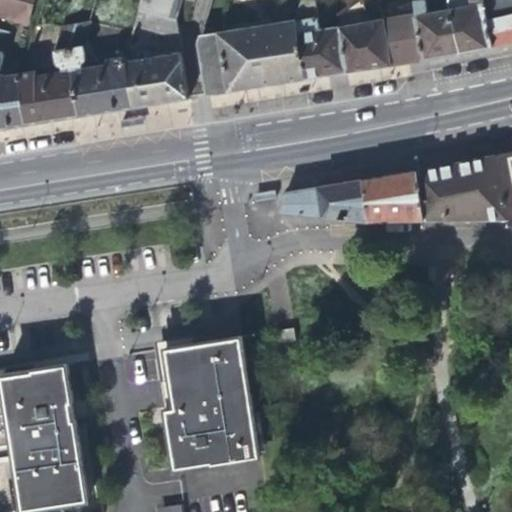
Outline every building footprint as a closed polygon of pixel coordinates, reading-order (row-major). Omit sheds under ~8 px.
[(34,0),(2,0),(0,10),(0,16),(27,24),(34,0)] [(141,0),(139,9),(176,18),(181,0),(141,0)] [(328,74),(347,71),(340,26),(320,30),(316,2),(309,0),(304,0),(298,20),(307,77),(328,74)] [(362,68),(423,57),(417,13),(360,23),(356,0),(355,0),(349,5),(338,13),(340,26),(347,71),(362,68)] [(469,0),(457,5),(464,47),(473,45),(489,42),(480,0),(469,0)] [(511,0),(480,0),(489,42),(511,37),(511,0)] [(427,10),(432,52),(444,50),(456,48),(464,47),(457,5),(427,10)] [(179,36),(176,18),(139,9),(135,23),(179,36)] [(199,42),(208,94),(221,91),(264,84),(307,77),(298,20),(222,32),(201,36),(199,42)] [(89,21),(76,24),(69,45),(80,114),(104,110),(134,106),(126,61),(125,56),(110,59),(110,63),(84,67),(83,64),(87,59),(83,42),(89,21)] [(36,70),(19,73),(27,123),(52,119),(80,114),(69,45),(76,24),(62,27),(55,49),(58,63),(63,66),(64,70),(37,75),(36,70)] [(0,127),(27,123),(19,73),(9,75),(1,72),(5,56),(3,51),(9,34),(0,30),(0,127)] [(182,51),(126,61),(134,106),(157,102),(189,97),(182,51)] [(143,115),(116,119),(118,128),(144,124),(143,115)] [(425,168),(431,215),(508,214),(511,213),(511,143),(463,157),(425,168)] [(431,215),(425,168),(394,173),(369,177),(375,219),(431,215)] [(333,184),(323,186),(324,216),(375,219),(369,177),(333,184)] [(323,186),(286,194),(287,214),(324,216),(323,186)] [(277,189),(253,193),(254,199),(278,196),(277,189)] [(295,340),(293,329),(275,332),(276,343),(295,340)] [(167,409),(177,407),(167,348),(196,343),(195,336),(157,342),(165,395),(167,409)] [(254,412),(241,336),(196,343),(167,348),(177,407),(167,409),(177,467),(213,462),(213,464),(261,456),(260,451),(254,412)] [(0,447),(15,445),(25,509),(51,505),(89,498),(78,431),(75,431),(72,416),(70,400),(73,400),(67,364),(34,369),(33,369),(33,371),(0,376),(0,447)] [(262,410),(254,412),(260,451),(269,450),(262,410)]
